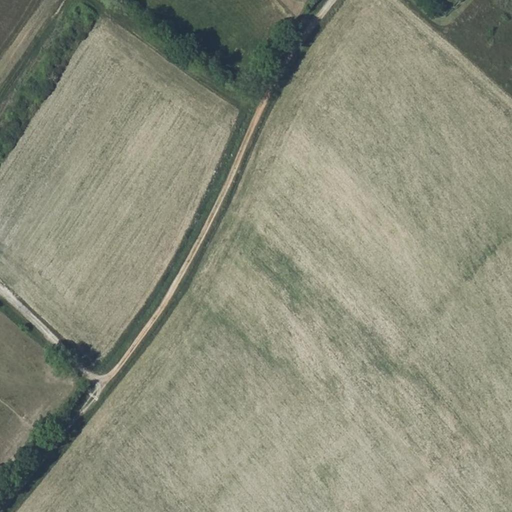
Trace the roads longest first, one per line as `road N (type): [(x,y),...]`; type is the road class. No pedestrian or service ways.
road 1 (track): [(333,0),(275,76),(156,320),(0,501)]
road 2 (track): [(100,384),(0,300)]
